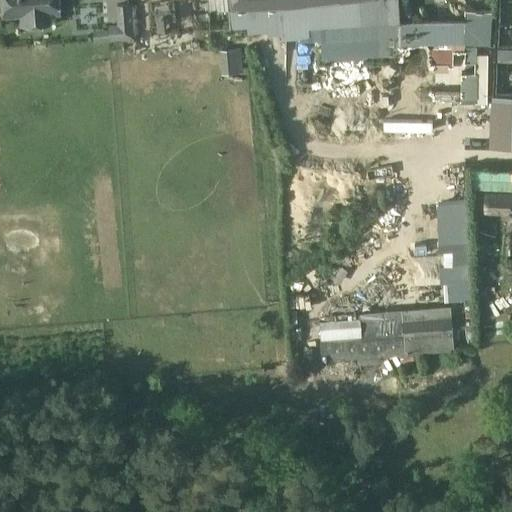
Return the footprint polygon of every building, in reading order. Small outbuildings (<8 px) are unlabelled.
[(23,22),(49,20),(48,11),(58,11),(57,0),(3,0),(5,14),(22,13),(23,22)] [(511,204),(511,205),(511,199),(511,194),(485,192),(486,212),(509,214),(509,222),(511,222),(511,204)] [(394,244),(394,253),(433,254),(433,245),(394,244)] [(316,349),(358,346),(358,334),(315,336),(316,349)] [(351,367),(317,369),(317,383),(352,381),(351,367)]
